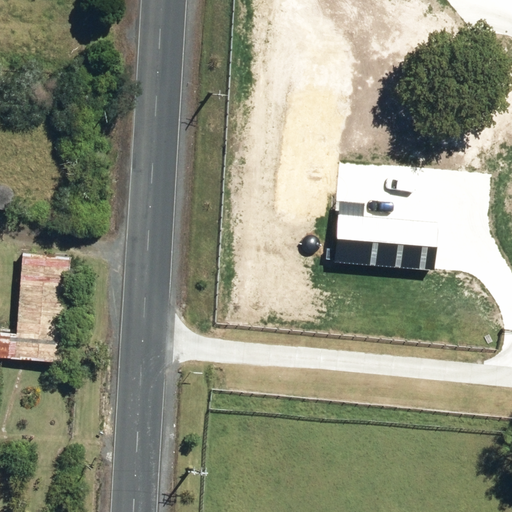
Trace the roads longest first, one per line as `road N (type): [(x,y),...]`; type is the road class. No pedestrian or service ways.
road 1 (residential): [(145,334),(511,370)]
road 2 (tertiary): [(165,0),(145,334)]
road 3 (tertiary): [(145,334),(136,511)]
